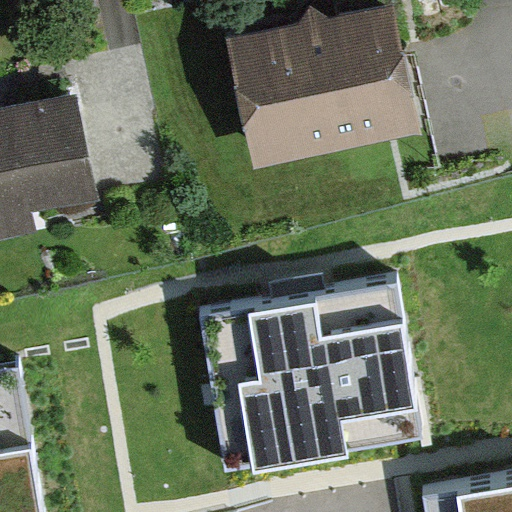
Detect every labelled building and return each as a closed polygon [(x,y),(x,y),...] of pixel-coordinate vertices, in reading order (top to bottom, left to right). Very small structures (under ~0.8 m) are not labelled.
[(321,18),(230,38),(258,163),(419,124),(392,2),(321,18)] [(6,102),(0,103),(0,238),(46,228),(41,204),(98,191),(75,86),(6,102)] [(291,282),(204,296),(228,443),(421,411),(396,265),(291,282)] [(51,511),(26,345),(0,349),(0,511),(51,511)] [(511,511),(511,466),(428,480),(432,511),(511,511)]
